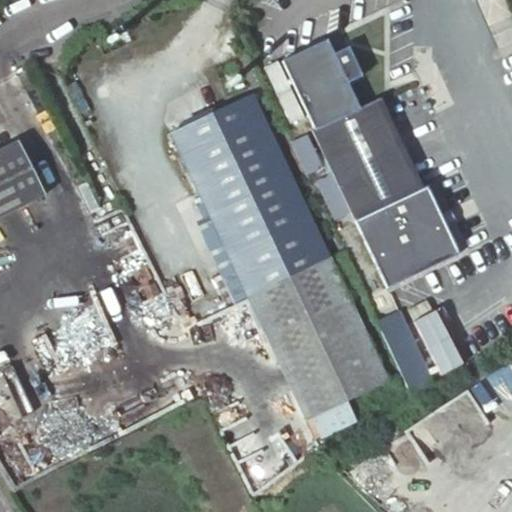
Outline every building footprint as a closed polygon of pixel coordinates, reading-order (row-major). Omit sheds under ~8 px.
[(333,59),(327,45),(281,66),(312,134),(357,113),(347,89),(361,82),(348,52),(333,59)] [(171,135),(247,297),(326,258),(250,98),(171,135)] [(357,113),(312,134),(310,135),(329,176),(347,215),(351,224),(421,192),(379,102),(357,113)] [(306,139),(290,146),(305,177),(320,170),(306,139)] [(18,142),(0,151),(0,207),(40,188),(18,142)] [(347,215),(329,176),(313,184),(331,222),(347,215)] [(421,192),(351,224),(384,291),(457,257),(444,230),(454,225),(448,212),(438,217),(425,189),(421,192)] [(326,258),(247,297),(304,419),(346,400),(385,381),(326,258)] [(387,302),(369,310),(374,321),(392,313),(387,302)] [(437,303),(413,311),(434,371),(458,363),(437,303)] [(373,324),(410,402),(432,388),(396,314),(373,324)] [(346,400),(304,419),(312,436),(354,416),(346,400)]
